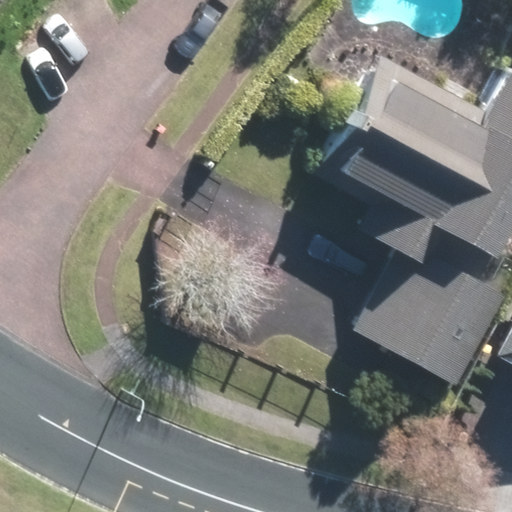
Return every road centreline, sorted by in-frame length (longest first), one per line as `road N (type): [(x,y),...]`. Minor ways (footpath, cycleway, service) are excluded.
road 1 (residential): [(191,0),(0,303)]
road 2 (unclassified): [(285,511),(69,430),(0,393)]
